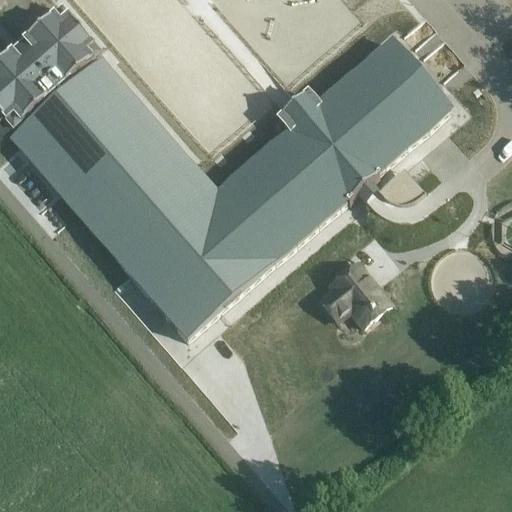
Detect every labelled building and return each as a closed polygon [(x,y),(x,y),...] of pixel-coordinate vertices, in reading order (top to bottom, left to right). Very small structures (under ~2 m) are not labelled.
[(213,1),(146,53),(167,79),(216,141),(225,152),(247,134),(257,127),(366,40),(417,0),(221,0),(215,4),(213,1)] [(191,0),(159,0),(174,16),(192,0),(191,0)] [(145,47),(158,41),(150,23),(136,30),(145,47)] [(65,26),(0,83),(0,112),(26,141),(15,151),(187,345),(447,114),(390,50),(318,114),(305,100),(275,126),(288,140),(216,204),(101,74),(105,71),(65,26)] [(392,311),(372,286),(360,270),(332,292),(335,296),(322,306),(339,327),(340,326),(337,323),(352,311),(367,329),(363,332),(364,333),(392,311)]
